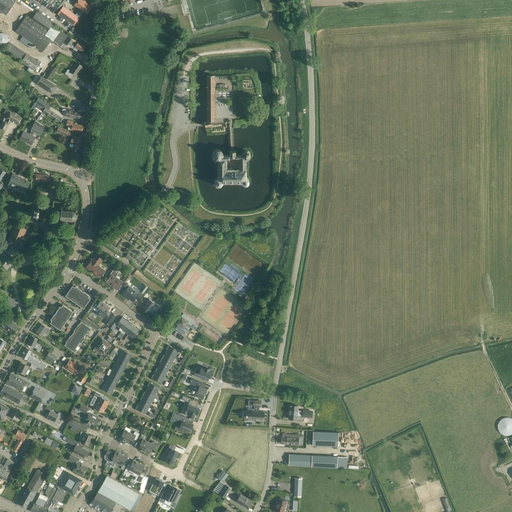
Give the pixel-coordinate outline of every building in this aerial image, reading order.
[(0,0),(0,10),(7,15),(17,0),(0,0)] [(65,0),(43,0),(58,11),(65,0)] [(84,0),(77,0),(74,5),(86,14),(92,6),(84,0)] [(79,18),(63,6),(57,14),(74,26),(79,18)] [(75,39),(75,40),(68,35),(61,30),(56,27),(53,24),(54,23),(37,11),(32,18),(27,14),(15,31),(22,36),(19,40),(31,48),(34,44),(36,46),(36,47),(43,52),(50,42),(52,43),(53,41),(67,51),(70,47),(73,43),(76,45),(75,46),(82,52),(86,46),(78,41),(75,39)] [(1,46),(2,46),(4,46),(5,46),(6,45),(7,45),(8,44),(8,43),(9,42),(9,41),(9,40),(9,38),(9,37),(8,36),(8,35),(7,34),(6,34),(5,33),(4,33),(2,33),(1,33),(0,33),(0,45),(0,46),(1,46)] [(21,62),(34,70),(40,62),(27,53),(9,42),(4,49),(22,61),(21,62)] [(71,78),(74,74),(76,75),(83,66),(76,62),(70,71),(68,69),(65,74),(71,78)] [(49,70),(45,77),(49,80),(54,73),(49,70)] [(41,76),(36,83),(52,94),(57,86),(41,76)] [(207,121),(204,122),(205,124),(205,127),(212,126),(211,124),(211,123),(211,121),(215,120),(215,89),(215,76),(206,76),(207,121)] [(45,107),(42,112),(39,116),(33,112),(38,104),(43,107),(46,102),(38,97),(35,102),(27,114),(39,122),(45,114),(58,122),(61,117),(45,107)] [(67,109),(64,109),(63,113),(65,116),(82,119),(84,112),(82,112),(82,111),(81,110),(80,110),(78,110),(78,111),(67,109)] [(22,117),(10,110),(6,117),(5,117),(0,125),(0,128),(5,131),(10,121),(18,125),(22,117)] [(66,125),(72,126),(71,130),(82,132),(83,126),(73,123),(73,121),(67,120),(66,125)] [(44,129),(33,124),(30,130),(31,131),(30,134),(24,131),(20,139),(31,145),(35,137),(32,135),(34,132),(41,135),(44,129)] [(70,137),(72,132),(58,126),(56,131),(70,137)] [(74,148),(79,149),(81,137),(72,136),(71,143),(70,143),(69,146),(70,147),(72,147),(73,146),(74,146),(74,148)] [(236,150),(232,150),(229,150),(229,155),(225,155),(223,155),(223,153),(222,152),(222,151),(220,150),(219,149),(218,149),(216,149),(215,150),(214,151),(213,152),(212,153),(212,154),(212,156),(213,157),(213,158),(214,159),(216,160),(217,160),(217,162),(217,177),(216,178),(215,178),(214,179),(214,181),(214,182),(214,183),(215,184),(216,185),(217,186),(218,186),(219,186),(221,185),(222,184),(222,183),(223,182),(241,182),(242,183),(242,184),(243,184),(244,185),(245,185),(246,184),(247,184),(248,183),(249,182),(249,181),(249,180),(249,179),(248,178),(247,177),(246,177),(246,160),(248,160),(249,159),(250,158),(251,156),(251,155),(251,154),(250,152),(249,151),(248,150),(247,150),(245,150),(244,150),(243,151),(242,152),(241,153),(241,155),(240,155),(236,155),(236,150)] [(13,173),(8,186),(13,188),(14,186),(21,188),(20,189),(26,191),(30,181),(24,179),(24,180),(17,178),(18,175),(13,173)] [(61,219),(71,220),(74,220),(76,218),(77,216),(76,214),(75,212),(73,211),(62,209),(63,201),(53,200),(53,205),(39,204),(38,209),(35,209),(34,207),(33,208),(34,209),(34,214),(32,214),(33,215),(34,214),(35,214),(35,216),(36,217),(37,217),(37,221),(52,222),(51,228),(60,228),(61,219)] [(20,238),(24,239),(26,229),(14,225),(7,244),(12,245),(7,251),(5,250),(0,255),(0,265),(6,270),(15,259),(10,254),(14,246),(21,248),(23,242),(19,241),(20,238)] [(96,254),(86,267),(100,277),(105,270),(99,265),(103,259),(96,254)] [(111,275),(106,281),(110,284),(111,284),(113,286),(117,289),(123,281),(119,279),(120,277),(117,275),(118,274),(117,272),(115,271),(113,270),(110,274),(111,275)] [(122,280),(126,283),(132,275),(128,273),(122,280)] [(139,290),(137,292),(129,286),(124,293),(130,298),(129,299),(132,301),(135,297),(139,300),(144,294),(143,293),(148,287),(144,284),(139,291),(139,290)] [(72,285),(65,295),(74,301),(75,302),(84,308),(91,298),(88,296),(89,295),(84,291),(84,292),(81,290),(81,289),(76,286),(75,287),(72,285)] [(161,307),(154,302),(149,299),(147,302),(144,299),(139,306),(146,311),(147,309),(155,315),(161,307)] [(111,313),(108,311),(110,308),(104,303),(100,300),(95,307),(99,310),(96,313),(103,318),(106,314),(109,316),(104,322),(108,325),(116,315),(112,312),(111,313)] [(52,320),(50,322),(60,330),(66,321),(67,320),(73,311),(63,304),(61,306),(60,306),(56,311),(55,314),(54,314),(50,319),(52,320)] [(122,329),(128,321),(126,320),(126,319),(123,316),(118,323),(116,322),(115,324),(114,323),(111,328),(113,330),(117,325),(120,328),(119,330),(121,331),(122,329)] [(189,321),(181,316),(176,324),(178,325),(175,329),(185,335),(190,327),(195,330),(197,327),(195,326),(195,325),(194,325),(195,322),(192,320),(189,321)] [(0,324),(13,334),(19,327),(5,317),(0,322),(0,324)] [(129,320),(128,321),(122,329),(128,334),(134,326),(132,324),(132,323),(129,320)] [(76,327),(86,334),(88,331),(89,332),(91,329),(81,321),(79,324),(76,327)] [(49,329),(47,328),(48,328),(42,324),(36,332),(42,336),(44,333),(46,334),(49,329)] [(137,327),(137,328),(134,326),(128,334),(134,338),(141,329),(137,327)] [(73,333),(83,340),(85,337),(84,337),(86,334),(76,327),(74,330),(74,331),(73,333)] [(68,339),(78,346),(80,342),(81,343),(83,340),(73,333),(71,335),(68,339)] [(39,352),(42,347),(36,344),(39,339),(32,336),(27,344),(37,349),(36,351),(39,352)] [(78,346),(68,339),(66,342),(66,343),(64,345),(75,352),(77,349),(76,348),(78,346)] [(104,354),(111,345),(102,339),(95,347),(104,354)] [(166,349),(167,349),(166,352),(175,357),(178,350),(168,345),(166,349)] [(27,361),(37,366),(44,370),(46,365),(29,357),(33,351),(25,347),(21,356),(27,360),(27,361)] [(47,350),(44,355),(46,357),(45,357),(53,362),(54,362),(56,363),(57,361),(55,360),(58,356),(49,351),(47,350)] [(132,355),(131,354),(123,350),(119,356),(128,361),(129,358),(130,359),(132,355)] [(175,357),(166,352),(164,355),(162,358),(163,359),(171,363),(175,357)] [(116,363),(126,368),(127,364),(126,364),(128,361),(119,356),(116,363)] [(163,359),(162,358),(160,362),(161,362),(159,365),(168,370),(171,363),(163,359)] [(80,367),(73,362),(69,360),(65,367),(75,374),(80,367)] [(33,368),(22,363),(18,370),(25,374),(27,369),(31,371),(33,368)] [(112,369),(121,374),(123,371),(124,372),(126,368),(116,363),(112,369)] [(156,372),(165,376),(168,370),(159,365),(158,368),(157,368),(155,371),(156,372)] [(197,369),(194,375),(193,376),(204,380),(205,380),(203,379),(204,376),(209,378),(211,375),(213,371),(210,369),(205,367),(202,366),(200,370),(197,369)] [(121,377),(120,377),(121,374),(112,369),(109,376),(119,381),(121,377)] [(76,379),(77,380),(76,382),(81,385),(82,383),(83,383),(89,374),(84,370),(79,377),(78,376),(76,379)] [(161,383),(165,376),(156,372),(154,375),(153,374),(151,378),(161,383)] [(29,384),(26,383),(27,382),(11,373),(6,383),(22,391),(25,386),(27,387),(29,384)] [(117,385),(119,381),(109,376),(106,382),(114,387),(116,384),(117,385)] [(198,387),(194,395),(198,397),(198,398),(203,400),(207,390),(204,389),(206,384),(192,378),(189,383),(198,387)] [(113,390),(114,387),(106,382),(102,389),(112,394),(114,390),(113,390)] [(147,386),(148,386),(147,389),(155,394),(159,387),(149,382),(147,386)] [(5,384),(0,392),(0,393),(19,404),(21,400),(26,403),(29,398),(5,384)] [(78,396),(81,388),(74,385),(72,388),(73,390),(73,391),(74,392),(74,394),(78,396)] [(85,386),(81,392),(87,396),(90,389),(85,386)] [(155,394),(147,389),(145,392),(144,391),(142,395),(152,400),(155,394)] [(34,390),(30,397),(36,400),(41,402),(44,396),(34,390)] [(103,412),(109,402),(102,398),(103,395),(96,392),(94,396),(97,397),(92,406),(100,410),(100,411),(103,412)] [(140,402),(149,407),(152,400),(142,395),(141,399),(140,402)] [(0,403),(0,402),(0,418),(2,419),(4,416),(4,415),(8,408),(0,403)] [(149,407),(140,402),(138,405),(137,405),(136,408),(145,413),(149,407)] [(89,427),(91,424),(93,425),(94,424),(97,426),(98,425),(100,424),(101,423),(100,421),(101,420),(95,417),(95,416),(87,411),(89,408),(81,403),(78,409),(86,413),(88,414),(83,423),(89,427)] [(197,414),(199,408),(188,404),(185,413),(189,414),(189,415),(194,417),(195,414),(197,414)] [(303,411),(298,410),(298,406),(289,405),(289,410),(290,410),(290,412),(289,411),(289,418),(297,419),(297,416),(302,416),(302,417),(312,418),(313,409),(308,409),(308,410),(303,410),(303,411)] [(259,412),(259,406),(254,406),(254,409),(247,408),(247,411),(247,414),(246,414),(246,416),(246,419),(247,419),(247,422),(255,422),(255,420),(263,420),(263,412),(259,412)] [(20,413),(14,409),(10,416),(18,421),(22,415),(20,413)] [(57,423),(62,414),(59,412),(58,414),(50,411),(47,416),(50,418),(50,419),(57,423)] [(190,432),(193,425),(187,423),(189,419),(174,413),(172,417),(176,418),(175,422),(178,423),(177,426),(180,427),(179,428),(180,428),(179,430),(187,433),(188,431),(190,432)] [(505,435),(507,436),(509,435),(510,435),(511,434),(511,418),(511,419),(510,418),(509,418),(507,417),(505,418),(504,418),(502,419),(501,420),(500,421),(499,422),(498,423),(498,425),(498,427),(498,428),(498,430),(499,431),(500,432),(501,433),(502,434),(504,435),(505,435)] [(70,429),(77,433),(82,424),(70,418),(67,424),(72,426),(70,429)] [(126,441),(130,432),(125,430),(126,427),(123,426),(121,431),(123,433),(120,438),(126,441)] [(26,434),(18,430),(14,437),(18,440),(17,443),(20,445),(26,434)] [(92,436),(85,433),(83,431),(81,431),(80,437),(82,439),(81,442),(88,445),(92,436)] [(338,439),(338,432),(313,431),(313,445),(338,446),(338,439)] [(130,432),(126,441),(131,444),(134,438),(137,439),(139,434),(135,432),(134,434),(130,432)] [(281,436),(281,444),(286,444),(298,445),(299,435),(287,434),(287,437),(281,436)] [(144,451),(148,442),(143,439),(144,436),(141,435),(138,441),(141,442),(138,448),(144,451)] [(69,449),(73,451),(73,452),(83,457),(85,454),(87,455),(89,452),(82,448),(83,445),(67,437),(65,441),(71,444),(69,449)] [(53,440),(50,446),(56,449),(59,443),(53,440)] [(148,442),(144,451),(149,453),(152,447),(155,449),(157,443),(155,442),(154,441),(153,441),(152,442),(151,442),(151,443),(148,442)] [(165,460),(173,464),(179,452),(174,450),(175,447),(170,444),(168,448),(170,449),(165,460)] [(110,451),(107,450),(104,456),(105,459),(112,463),(113,461),(117,463),(121,454),(116,451),(113,456),(111,455),(112,452),(110,451)] [(0,475),(6,479),(7,477),(10,470),(7,468),(8,467),(11,463),(13,464),(14,463),(7,459),(4,465),(4,466),(0,463),(0,459),(2,456),(0,454),(0,475)] [(121,454),(117,463),(122,466),(121,469),(123,470),(126,464),(124,463),(127,457),(121,454)] [(289,454),(289,465),(311,466),(337,468),(337,467),(347,468),(347,457),(337,456),(312,455),(289,454)] [(71,455),(68,460),(76,464),(76,467),(74,471),(79,474),(80,473),(83,475),(87,467),(77,462),(78,458),(71,455)] [(133,475),(139,463),(133,460),(130,466),(127,465),(125,471),(127,472),(132,475),(133,475)] [(139,463),(133,475),(135,476),(136,478),(135,480),(142,483),(144,476),(140,474),(144,466),(139,463)] [(32,501),(38,489),(46,474),(37,469),(18,504),(26,508),(30,500),(32,501)] [(73,495),(81,481),(67,473),(59,486),(73,495)] [(133,511),(142,496),(107,476),(90,505),(102,511),(110,511),(116,502),(133,511)] [(158,495),(165,482),(156,478),(149,491),(158,495)] [(232,488),(220,481),(213,490),(226,498),(232,488)] [(46,496),(48,498),(53,488),(48,485),(44,493),(47,494),(46,496)] [(65,492),(58,487),(57,489),(53,488),(48,498),(46,502),(43,508),(41,506),(37,511),(59,511),(60,511),(59,510),(58,509),(57,509),(52,507),(54,502),(56,503),(58,499),(61,501),(65,492)] [(174,503),(180,490),(175,488),(174,489),(170,487),(168,492),(167,491),(164,498),(174,503)] [(234,499),(237,500),(236,501),(247,507),(251,502),(247,499),(248,498),(241,494),(240,495),(238,493),(234,499)] [(46,502),(38,498),(35,504),(34,503),(30,510),(34,511),(37,511),(41,506),(43,508),(46,502)] [(278,503),(276,511),(280,511),(283,511),(287,501),(278,499),(277,503),(278,503)] [(449,500),(443,501),(445,509),(451,507),(449,500)]
